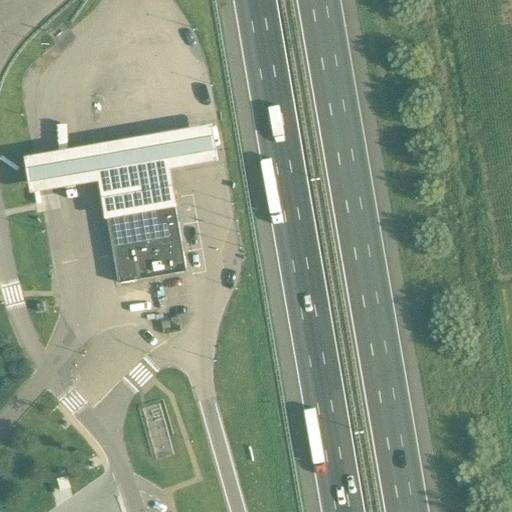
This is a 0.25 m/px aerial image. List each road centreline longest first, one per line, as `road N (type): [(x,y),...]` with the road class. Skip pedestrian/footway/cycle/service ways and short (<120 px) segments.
road 1 (motorway): [(407,511),(318,0)]
road 2 (motorway): [(255,0),(342,511)]
